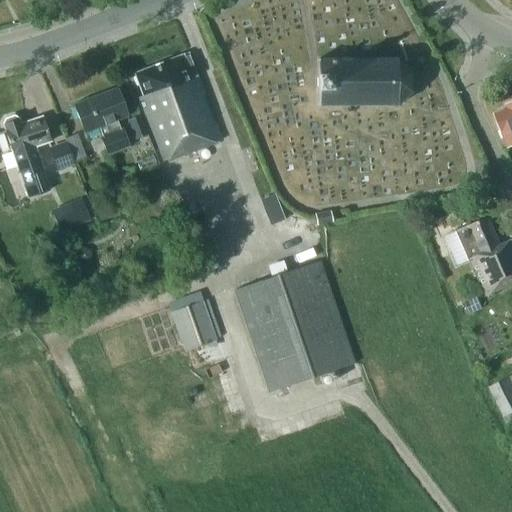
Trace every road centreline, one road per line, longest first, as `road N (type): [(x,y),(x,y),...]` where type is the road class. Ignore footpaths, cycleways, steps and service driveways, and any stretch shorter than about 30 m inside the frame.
road 1 (track): [(264,238),(241,259),(223,300),(258,397),(287,408),(351,396),(447,511)]
road 2 (tertiary): [(0,58),(165,0)]
